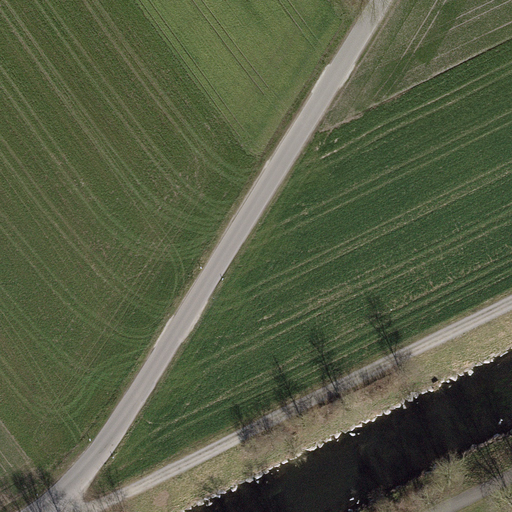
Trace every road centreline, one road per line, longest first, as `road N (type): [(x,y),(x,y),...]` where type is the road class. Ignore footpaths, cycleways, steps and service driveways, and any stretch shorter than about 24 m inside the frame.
road 1 (residential): [(382,0),(107,443),(46,511)]
road 2 (track): [(95,511),(511,302)]
